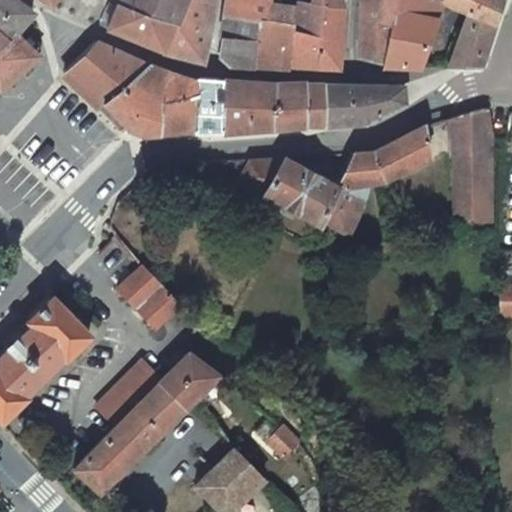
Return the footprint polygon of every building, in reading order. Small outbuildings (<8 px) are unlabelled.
[(0,0),(0,25),(11,32),(14,33),(32,12),(16,0),(0,0)] [(118,0),(117,3),(149,14),(154,0),(118,0)] [(173,22),(161,51),(165,52),(202,61),(215,6),(215,0),(154,0),(149,14),(173,22)] [(226,0),(224,14),(258,21),(270,1),(270,0),(226,0)] [(313,2),(296,0),(294,29),(320,34),(325,3),(313,2)] [(393,0),(360,0),(358,54),(383,60),(393,0)] [(417,66),(441,1),(468,12),(472,14),(463,39),(458,38),(448,66),(480,66),(502,0),(393,0),(383,60),(383,64),(417,66)] [(270,1),(258,21),(253,65),(269,61),(282,62),(287,64),(288,64),(292,28),(294,5),(270,1)] [(149,14),(117,3),(106,28),(161,51),(173,22),(149,14)] [(325,3),(320,34),(315,66),(338,68),(341,29),(341,24),(343,5),(325,3)] [(472,14),(468,12),(458,38),(463,39),(472,14)] [(258,21),(224,14),(218,53),(229,63),(253,65),(258,21)] [(0,43),(11,32),(0,25),(0,43)] [(292,28),(288,64),(315,66),(320,34),(294,29),(292,28)] [(11,32),(0,43),(0,88),(8,81),(18,72),(37,55),(14,33),(11,32)] [(193,129),(194,78),(162,68),(151,64),(142,61),(131,56),(95,40),(64,70),(75,79),(70,84),(87,101),(94,94),(102,102),(126,128),(142,134),(193,129)] [(221,130),(222,80),(194,78),(193,129),(192,130),(221,130)] [(273,127),(273,84),(222,80),(221,130),(249,127),(249,129),(267,129),(273,128),(273,127)] [(323,124),(323,84),(273,84),(273,127),(304,124),(323,124)] [(401,86),(323,84),(323,124),(326,125),(365,123),(402,102),(401,86)] [(94,94),(87,101),(95,108),(102,102),(94,94)] [(451,116),(452,163),(490,163),(490,136),(486,108),(480,108),(451,116)] [(505,125),(506,115),(492,113),(491,123),(505,125)] [(370,150),(380,180),(383,180),(407,168),(429,157),(424,125),(392,141),(372,150),(370,150)] [(380,180),(370,150),(350,152),(335,185),(363,183),(380,180)] [(290,208),(311,171),(283,156),(283,158),(249,161),(237,181),(267,196),(290,208)] [(452,184),(490,184),(490,163),(452,163),(452,184)] [(363,183),(335,185),(311,171),(290,208),(317,224),(320,219),(343,230),(346,230),(357,206),(363,183)] [(453,219),(489,219),(490,184),(452,184),(453,219)] [(133,305),(155,327),(169,314),(179,304),(142,264),(117,288),(133,305)] [(511,316),(511,284),(498,284),(499,315),(511,316)] [(63,360),(90,335),(51,295),(25,320),(29,324),(0,352),(0,421),(25,396),(24,395),(61,358),(63,360)] [(216,373),(189,354),(181,348),(171,357),(176,363),(160,379),(115,425),(73,468),(98,491),(196,393),(216,373)] [(115,425),(160,379),(142,359),(96,406),(115,425)] [(291,432),(281,424),(266,439),(284,456),(298,441),(291,432)] [(227,511),(263,477),(233,446),(194,484),(221,511),(227,511)]
